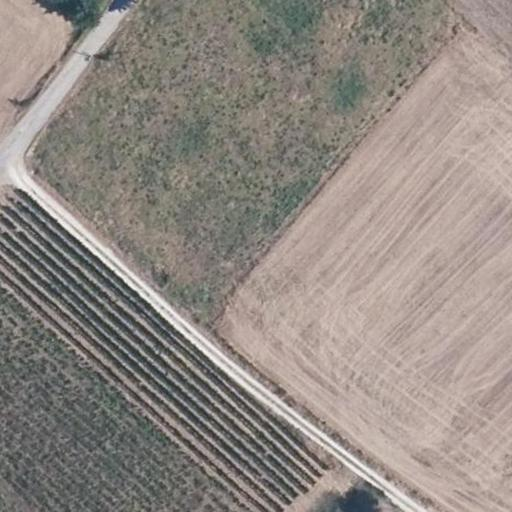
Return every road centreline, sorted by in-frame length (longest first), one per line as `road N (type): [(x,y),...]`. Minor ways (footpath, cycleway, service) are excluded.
road 1 (unknown): [(28,112),(147,227),(480,482)]
road 2 (unclassified): [(0,149),(111,0)]
